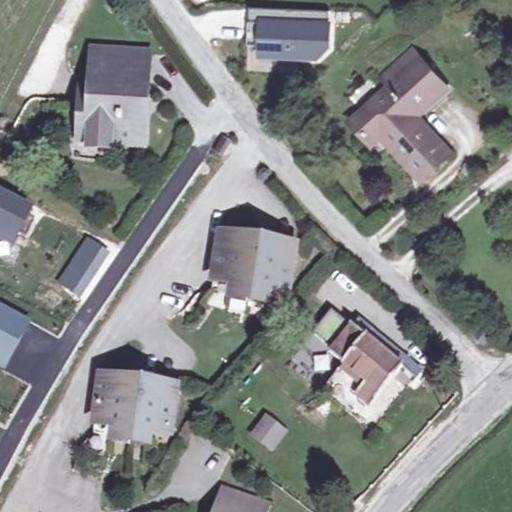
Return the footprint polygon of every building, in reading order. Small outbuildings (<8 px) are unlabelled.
[(251,10),(251,24),(289,26),(289,12),(251,10)] [(289,26),(251,24),(250,41),(264,42),(264,57),(319,59),(330,49),(331,13),(289,12),(289,26)] [(84,82),(83,101),(82,118),(81,142),(90,142),(144,145),(145,121),(140,120),(142,86),(147,87),(149,55),(95,52),(93,82),(84,82)] [(450,155),(414,114),(444,88),(419,61),(352,122),(373,144),(387,131),(395,140),(390,145),(421,180),(450,155)] [(216,152),(223,157),(231,143),(224,139),(216,152)] [(32,210),(0,193),(0,236),(14,244),(20,231),(27,234),(34,221),(28,217),(32,210)] [(296,250),(248,242),(249,239),(222,234),(213,291),(268,300),(270,286),(289,290),(296,250)] [(0,313),(1,314),(0,316),(0,320),(24,333),(29,323),(0,307),(0,313)] [(0,363),(6,366),(24,333),(0,320),(0,316),(1,314),(0,313),(0,363)] [(357,396),(371,408),(404,367),(354,327),(352,329),(332,313),(314,335),(334,352),(331,355),(344,365),(367,383),(357,396)] [(374,434),(418,379),(404,367),(371,408),(357,396),(367,383),(344,365),(323,392),(374,434)] [(103,377),(95,434),(150,441),(152,428),(171,431),(177,390),(129,384),(129,381),(103,377)] [(284,433),(268,421),(256,437),(272,448),(284,433)] [(222,488),(213,511),(270,511),(273,505),(222,488)]
